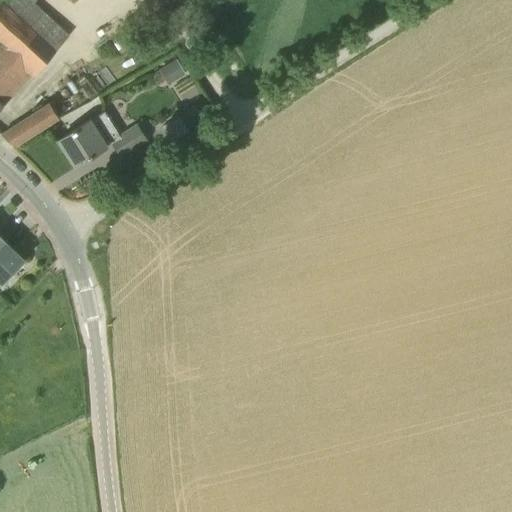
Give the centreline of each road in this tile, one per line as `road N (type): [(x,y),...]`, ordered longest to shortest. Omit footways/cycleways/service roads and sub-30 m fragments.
road 1 (unclassified): [(68,229),(434,0)]
road 2 (tertiary): [(112,511),(89,304),(68,229)]
